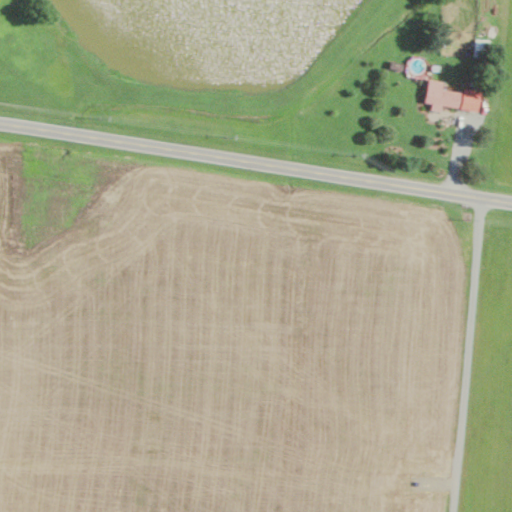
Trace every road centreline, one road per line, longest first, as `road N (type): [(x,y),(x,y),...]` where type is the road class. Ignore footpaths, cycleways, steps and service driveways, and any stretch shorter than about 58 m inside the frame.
road 1 (residential): [(511,202),(0,124)]
road 2 (residential): [(453,511),(481,198)]
